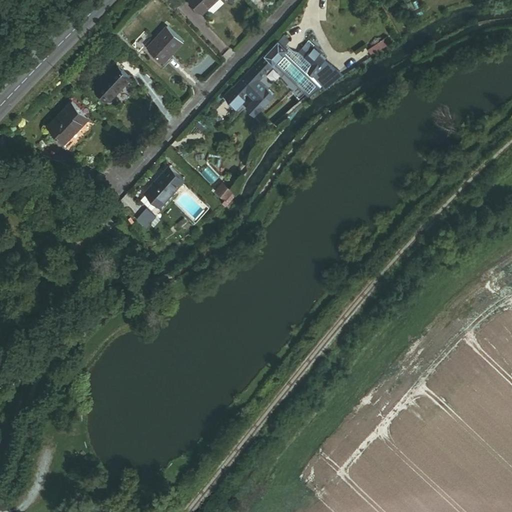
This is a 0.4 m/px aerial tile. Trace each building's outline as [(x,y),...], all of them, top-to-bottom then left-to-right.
[(183,0),(198,14),(211,0),(183,0)] [(189,34),(173,20),(168,26),(183,40),(189,34)] [(167,26),(147,47),(164,63),(184,41),(183,40),(168,26),(167,26)] [(285,36),(234,87),(242,96),(274,64),(287,50),(284,46),(289,40),(285,36)] [(382,40),(370,48),(376,56),(387,47),(382,40)] [(307,44),(297,53),(302,58),(301,59),(309,67),(311,65),(316,69),(325,61),(320,56),(322,54),(314,45),(312,48),(307,44)] [(485,54),(479,46),(475,50),(481,57),(485,54)] [(497,56),(491,49),(486,53),(493,60),(497,56)] [(287,50),(274,64),(297,87),(300,85),(310,96),(323,86),(311,74),(316,69),(311,65),(309,67),(301,59),(302,58),(297,53),(287,50)] [(311,74),(323,86),(336,73),(325,61),(316,69),(311,74)] [(117,63),(97,85),(111,98),(131,76),(117,63)] [(224,97),(235,108),(244,98),(242,96),(234,87),(233,88),(232,87),(229,91),(230,92),(224,97)] [(71,101),(48,128),(65,143),(88,116),(71,101)] [(169,165),(145,192),(161,206),(185,179),(169,165)] [(39,172),(36,180),(42,182),(51,186),(54,188),(57,191),(62,184),(56,179),(39,172)] [(216,190),(226,199),(233,191),(223,182),(216,190)] [(62,184),(57,191),(66,198),(71,191),(62,184)] [(54,188),(49,194),(61,204),(66,198),(57,191),(54,188)] [(137,217),(147,226),(157,216),(146,206),(137,217)] [(110,217),(105,222),(111,227),(115,222),(110,217)]
